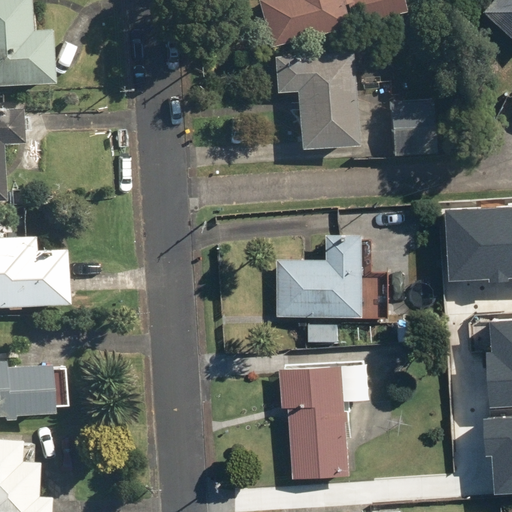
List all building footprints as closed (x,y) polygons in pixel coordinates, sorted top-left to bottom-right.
[(0,0),(0,84),(14,85),(14,78),(61,79),(62,23),(40,22),(39,0),(0,0)] [(249,0),(262,50),(341,31),(348,29),(397,17),(392,0),(249,0)] [(511,0),(491,0),(495,4),(481,19),(511,49),(511,0)] [(353,57),(266,60),(267,95),(287,96),(289,151),(343,150),(343,159),(428,156),(426,105),(387,106),(386,86),(354,87),(353,57)] [(30,106),(0,106),(0,198),(12,198),(10,139),(31,138),(30,106)] [(511,207),(446,209),(448,282),(511,281),(511,207)] [(28,306),(28,301),(77,299),(75,241),(45,243),(44,232),(0,233),(0,301),(13,301),(13,306),(28,306)] [(371,240),(323,239),(322,265),(275,263),(274,318),(390,322),(390,316),(410,317),(410,295),(390,295),(391,267),(370,266),(371,240)] [(511,323),(487,324),(487,485),(511,485),(511,323)] [(72,362),(67,362),(66,355),(16,359),(15,353),(0,354),(0,409),(70,404),(75,403),(72,362)] [(363,362),(274,368),(277,410),(284,410),(289,483),(347,479),(342,406),(366,404),(363,362)] [(29,435),(0,433),(0,511),(58,511),(59,490),(46,489),(48,455),(28,454),(29,435)]
